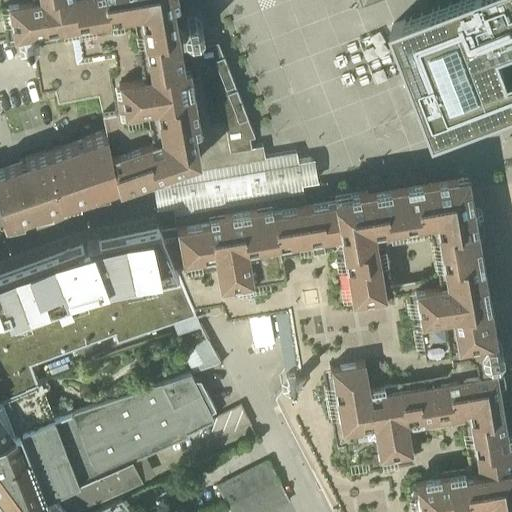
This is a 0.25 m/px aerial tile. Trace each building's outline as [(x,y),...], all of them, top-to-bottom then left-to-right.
[(0,0),(0,30),(16,27),(18,40),(25,45),(33,44),(35,54),(41,88),(55,86),(56,93),(57,93),(58,99),(98,92),(98,91),(107,130),(116,171),(117,174),(128,173),(131,169),(150,165),(154,160),(166,157),(167,166),(199,155),(181,47),(178,32),(178,30),(173,0),(172,0),(0,0)] [(511,0),(456,0),(394,24),(405,54),(408,53),(429,108),(426,109),(437,139),(511,110),(511,0)] [(188,20),(183,26),(184,33),(191,38),(198,37),(203,30),(201,23),(195,18),(188,20)] [(177,225),(305,203),(302,184),(316,181),(312,158),(298,161),(297,151),(265,156),(263,145),(252,147),(250,137),(255,135),(218,41),(181,47),(199,155),(167,166),(170,183),(156,185),(160,208),(173,206),(177,225)] [(408,53),(405,54),(426,109),(429,108),(408,53)] [(107,174),(116,171),(107,130),(19,160),(29,201),(98,177),(104,180),(107,174)] [(128,173),(117,174),(119,182),(167,166),(166,157),(154,160),(150,165),(131,169),(128,173)] [(5,222),(31,213),(29,201),(19,160),(0,166),(0,205),(1,211),(5,222)] [(119,183),(119,182),(117,174),(116,171),(107,174),(104,180),(98,177),(29,201),(31,213),(119,183)] [(484,302),(470,220),(469,215),(463,176),(337,198),(305,203),(306,211),(321,208),(325,211),(334,210),(337,205),(341,205),(345,208),(361,205),(364,201),(388,197),(392,200),(400,199),(400,195),(416,192),(417,196),(428,194),(431,189),(447,186),(458,193),(462,221),(459,227),(462,241),(466,245),(476,300),(484,302)] [(319,301),(476,300),(466,245),(462,241),(459,227),(462,221),(458,193),(447,186),(431,189),(428,194),(417,196),(416,192),(400,195),(400,199),(392,200),(388,197),(364,201),(361,205),(345,208),(341,205),(337,205),(334,210),(325,211),(321,208),(306,211),(305,203),(177,225),(177,227),(179,227),(182,229),(179,233),(172,234),(164,236),(178,270),(193,304),(222,300),(229,316),(235,315),(275,308),(288,306),(319,301)] [(473,210),(469,215),(470,220),(475,223),(480,222),(483,217),(482,213),(477,209),(473,210)] [(99,235),(158,222),(154,211),(76,227),(0,255),(0,269),(82,239),(83,242),(88,240),(87,238),(99,236),(99,235)] [(0,310),(9,308),(13,319),(97,288),(178,270),(164,236),(158,222),(99,235),(99,236),(87,238),(88,240),(83,242),(82,239),(0,269),(0,310)] [(193,304),(178,270),(97,288),(13,319),(9,308),(0,310),(0,399),(1,399),(28,387),(28,386),(38,382),(31,363),(114,332),(117,340),(173,321),(196,313),(196,312),(193,304)] [(511,511),(511,510),(510,497),(505,494),(500,463),(503,458),(499,434),(494,431),(485,376),(476,369),(472,370),(470,363),(474,362),(470,338),(477,329),(473,305),(476,300),(319,301),(330,361),(298,366),(296,366),(294,369),(286,370),(280,377),(282,385),(275,395),(333,511),(511,511)] [(511,511),(511,461),(494,361),(490,361),(482,356),(481,348),(486,340),(491,340),(484,302),(476,300),(473,305),(477,329),(470,338),(474,362),(470,363),(472,370),(476,369),(485,376),(494,431),(499,434),(503,458),(500,463),(505,494),(510,497),(511,510),(511,511)] [(319,301),(288,306),(298,366),(330,361),(319,301)] [(288,306),(275,308),(286,370),(294,369),(296,366),(298,366),(288,306)] [(200,323),(196,313),(173,321),(176,332),(200,323)] [(221,362),(208,337),(182,351),(192,371),(221,362)] [(494,340),(491,340),(486,340),(481,348),(482,356),(490,361),(494,361),(497,360),(503,352),(502,345),(494,340)] [(0,439),(0,497),(10,511),(17,511),(38,501),(55,494),(133,459),(146,453),(189,434),(188,431),(214,419),(210,412),(216,409),(207,391),(200,392),(190,372),(163,380),(91,405),(52,420),(14,434),(0,439)] [(1,399),(14,434),(52,420),(38,382),(28,386),(28,387),(1,399)] [(0,439),(14,434),(1,399),(0,399),(0,439)] [(230,407),(234,426),(249,423),(245,404),(230,407)] [(133,459),(142,479),(155,473),(146,453),(133,459)] [(55,494),(69,511),(84,504),(85,505),(142,479),(133,459),(55,494)] [(219,485),(229,506),(279,480),(269,460),(219,485)] [(266,511),(289,501),(279,480),(229,506),(232,511),(266,511)] [(17,511),(69,511),(55,494),(38,501),(17,511)] [(131,511),(120,499),(91,511),(131,511)]
